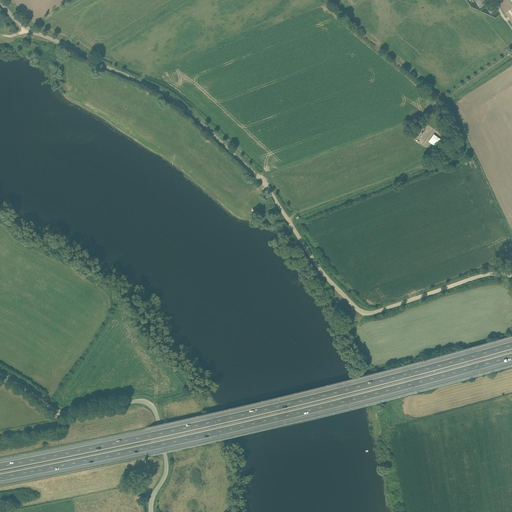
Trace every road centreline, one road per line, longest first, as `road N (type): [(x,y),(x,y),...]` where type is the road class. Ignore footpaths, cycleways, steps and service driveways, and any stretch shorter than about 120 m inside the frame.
road 1 (unclassified): [(511,276),(483,275),(362,312),(317,266),(261,180),(179,104),(24,26),(0,0)]
road 2 (motorway): [(0,477),(289,415),(511,356)]
road 3 (motorway): [(511,345),(293,403),(0,466)]
road 4 (unclassified): [(151,511),(167,464),(151,405),(61,413),(0,375)]
